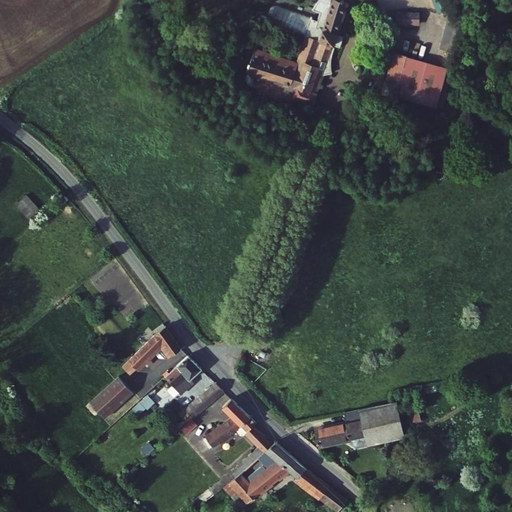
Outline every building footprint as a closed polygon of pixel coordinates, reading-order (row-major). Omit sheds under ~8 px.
[(356,0),(348,0),(345,7),(355,11),(359,1),(356,0)] [(448,9),(444,0),(431,0),(436,12),(448,9)] [(259,57),(251,78),(266,84),(263,90),(271,94),(273,90),(299,101),(299,102),(316,110),(358,12),(355,11),(345,7),(344,7),(313,80),(259,57)] [(395,11),(395,24),(419,25),(419,11),(395,11)] [(446,19),(440,45),(455,48),(461,22),(446,19)] [(449,66),(407,53),(395,93),(437,106),(449,66)] [(26,193),(15,204),(30,220),(41,209),(26,193)] [(169,339),(159,324),(148,333),(113,366),(122,376),(148,351),(155,359),(162,352),(165,355),(176,346),(169,339)] [(196,367),(183,354),(159,376),(176,393),(189,381),(186,377),(196,367)] [(111,378),(84,404),(98,419),(126,394),(111,378)] [(218,390),(210,382),(176,410),(178,414),(183,410),(185,412),(181,416),(184,418),(189,415),(195,409),(218,390)] [(410,390),(390,395),(392,403),(397,424),(417,419),(410,390)] [(248,421),(226,398),(217,405),(225,413),(199,435),(207,445),(227,429),(234,437),(239,432),(257,450),(266,442),(246,423),(248,421)] [(392,403),(342,414),(343,420),(306,430),(315,444),(322,450),(350,444),(356,450),(401,439),(397,424),(392,403)] [(199,413),(195,409),(189,415),(193,418),(199,413)] [(269,440),(266,442),(257,450),(270,461),(265,466),(261,462),(240,480),(236,476),(240,471),(236,467),(217,482),(240,503),(278,471),(292,460),(269,440)] [(145,454),(154,448),(148,441),(140,447),(145,454)] [(214,485),(217,482),(236,467),(252,453),(247,448),(242,452),(216,474),(218,475),(211,481),(214,485)] [(301,467),(292,460),(278,471),(289,479),(301,467)] [(324,487),(301,467),(289,479),(300,489),(312,499),(324,487)] [(337,497),(324,487),(312,499),(326,509),(337,497)] [(312,499),(300,489),(294,494),(307,504),(312,499)]
